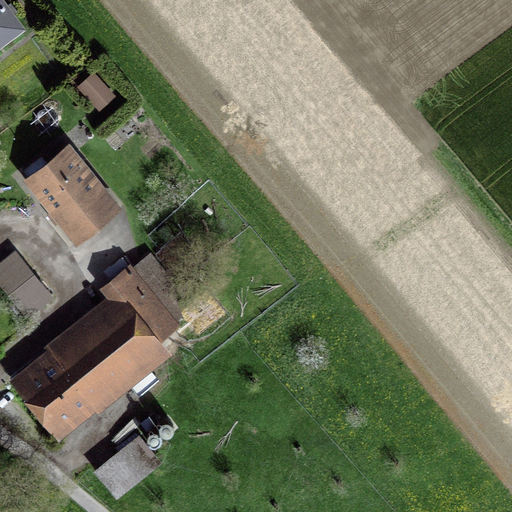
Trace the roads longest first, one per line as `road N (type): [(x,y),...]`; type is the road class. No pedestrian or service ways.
road 1 (track): [(51,474),(164,376)]
road 2 (residential): [(97,511),(0,438)]
